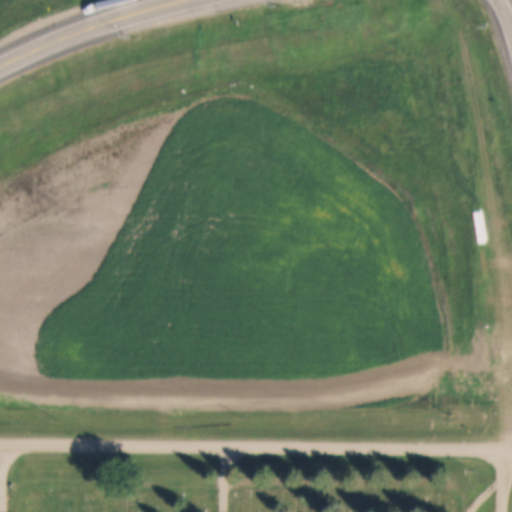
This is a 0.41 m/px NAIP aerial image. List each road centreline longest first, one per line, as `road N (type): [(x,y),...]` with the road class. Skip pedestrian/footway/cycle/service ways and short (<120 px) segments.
road 1 (residential): [(511,446),(0,440)]
road 2 (trunk): [(0,57),(109,14),(175,0)]
